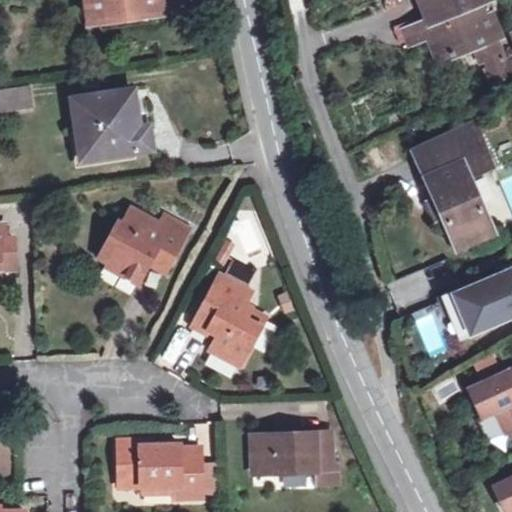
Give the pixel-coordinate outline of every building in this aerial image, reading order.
[(160,14),(158,0),(88,0),(92,23),(108,20),(149,15),(160,14)] [(419,0),(429,23),(423,26),(429,40),(439,64),(474,50),(498,40),(503,38),(494,15),(489,17),(484,3),(492,0),(419,0)] [(149,15),(108,20),(109,27),(149,22),(149,15)] [(429,40),(423,26),(403,34),(408,48),(429,40)] [(498,40),(474,50),(480,64),(484,63),(495,88),(511,78),(511,62),(508,64),(498,40)] [(0,90),(0,111),(33,107),(31,86),(0,90)] [(153,148),(144,88),(73,99),(82,159),(153,148)] [(493,166),(477,124),(430,144),(442,171),(426,177),(456,246),(481,235),(484,243),(496,238),(469,176),(493,166)] [(442,171),(430,144),(415,151),(426,177),(442,171)] [(169,263),(187,229),(163,217),(159,225),(129,209),(115,237),(113,236),(102,257),(125,269),(121,275),(138,283),(151,260),(154,255),(169,263)] [(5,239),(4,226),(0,226),(0,270),(16,270),(15,239),(5,239)] [(481,235),(456,246),(459,254),(484,243),(481,235)] [(227,266),(233,256),(225,252),(219,262),(227,266)] [(154,255),(151,260),(166,268),(169,263),(154,255)] [(227,279),(247,289),(253,278),(234,267),(227,279)] [(511,272),(444,301),(459,337),(506,317),(506,314),(511,311),(511,272)] [(245,365),(265,328),(248,320),(254,308),(247,305),(255,293),(247,289),(227,279),(224,277),(196,327),(207,333),(210,328),(218,332),(210,346),(245,365)] [(248,320),(265,328),(271,317),(254,308),(248,320)] [(511,369),(470,389),(483,417),(496,411),(507,434),(511,431),(511,369)] [(330,468),(330,434),(252,436),(254,475),(315,473),(315,486),(336,485),(336,468),(330,468)] [(202,499),(201,454),(181,454),(181,446),(141,448),(141,445),(119,446),(120,488),(144,488),(175,487),(175,495),(175,500),(202,499)] [(511,511),(511,477),(495,486),(506,511),(511,511)] [(175,487),(144,488),(144,496),(175,495),(175,487)]
